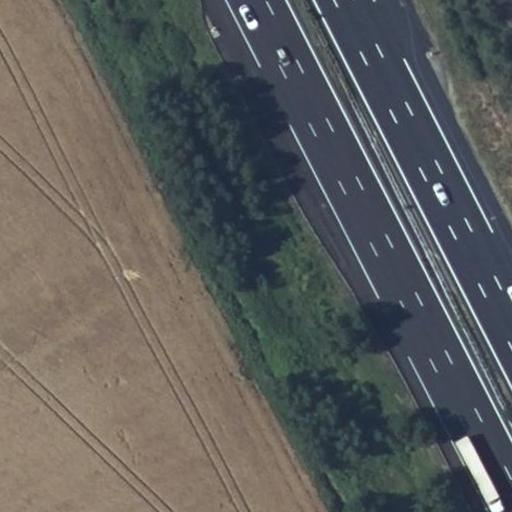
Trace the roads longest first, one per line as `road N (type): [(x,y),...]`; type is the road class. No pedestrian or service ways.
road 1 (motorway): [(256,0),(511,500)]
road 2 (motorway): [(511,325),(344,0)]
